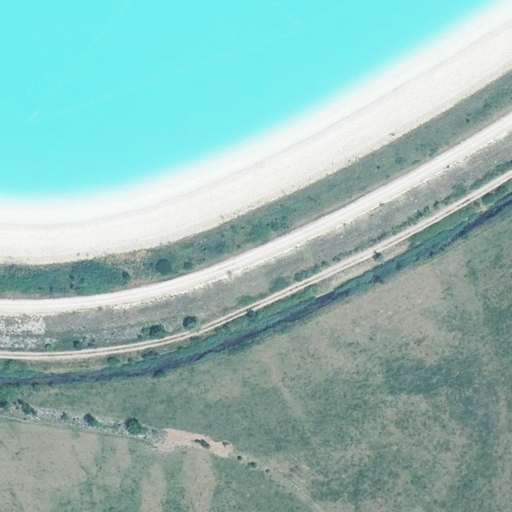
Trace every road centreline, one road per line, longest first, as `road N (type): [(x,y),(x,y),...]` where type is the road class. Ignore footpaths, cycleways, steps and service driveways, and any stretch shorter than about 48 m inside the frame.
road 1 (track): [(0,305),(94,302),(171,287),(326,223),(511,117)]
road 2 (track): [(511,174),(368,253),(197,330),(93,351),(0,354)]
